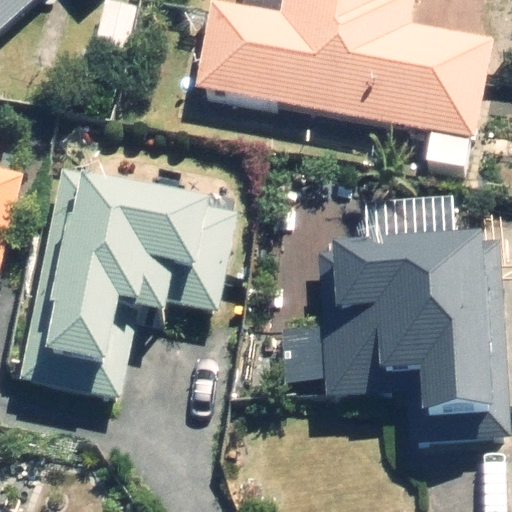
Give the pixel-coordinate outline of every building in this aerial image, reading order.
[(0,0),(0,42),(50,0),(0,0)] [(224,11),(210,99),(436,136),(431,172),(471,178),(477,145),(487,147),(503,49),(424,36),(429,0),(294,0),(291,22),(224,11)] [(148,12),(110,5),(100,55),(137,63),(148,12)] [(0,279),(6,281),(30,185),(0,177),(0,279)] [(215,286),(229,209),(69,179),(29,392),(121,409),(137,320),(177,328),(186,281),(215,286)] [(328,259),(336,406),(417,402),(419,450),(511,445),(511,441),(502,250),(328,259)] [(0,511),(7,511),(9,502),(0,499),(0,511)]
